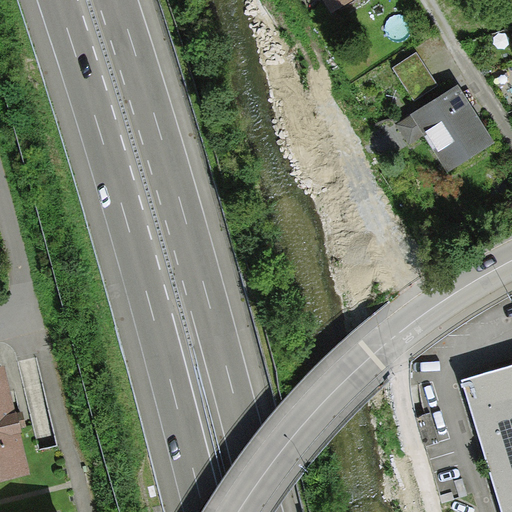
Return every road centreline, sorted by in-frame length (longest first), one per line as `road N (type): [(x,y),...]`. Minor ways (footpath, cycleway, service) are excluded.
road 1 (motorway): [(54,0),(143,272),(203,511)]
road 2 (motorway): [(261,511),(192,238),(118,0)]
road 3 (tertiary): [(236,511),(288,436),(344,378),(401,326),(511,259)]
road 4 (residential): [(81,511),(26,311)]
road 5 (track): [(428,511),(402,393),(401,326)]
